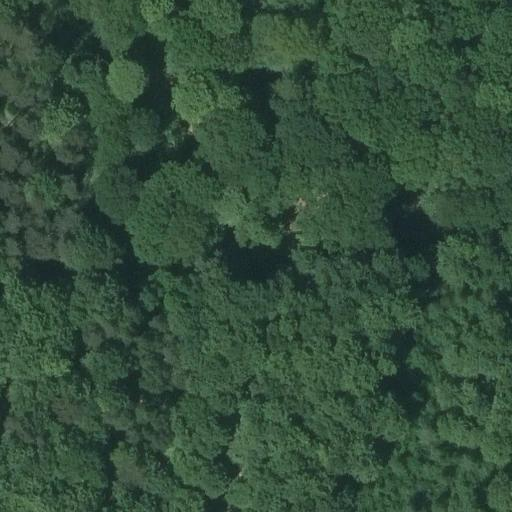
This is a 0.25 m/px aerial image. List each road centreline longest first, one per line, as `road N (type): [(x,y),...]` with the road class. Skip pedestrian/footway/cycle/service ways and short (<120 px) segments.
road 1 (track): [(0,289),(511,227)]
road 2 (track): [(216,262),(251,211),(353,0)]
